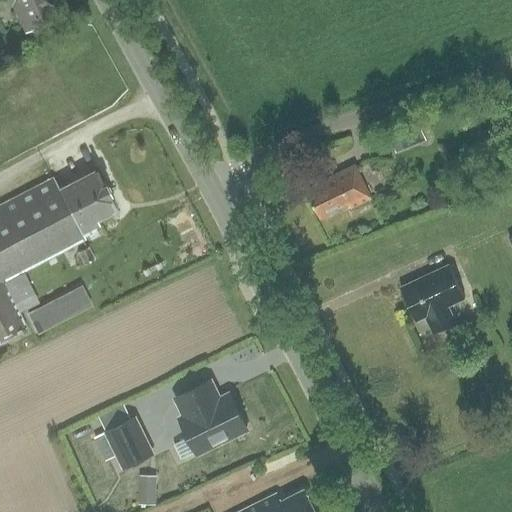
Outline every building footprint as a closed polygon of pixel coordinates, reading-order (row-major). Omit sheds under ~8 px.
[(25,33),(56,19),(46,0),(0,0),(0,11),(11,6),(25,33)] [(389,131),(397,152),(427,140),(418,119),(389,131)] [(350,209),(371,198),(354,166),(307,190),(321,217),(347,203),(350,209)] [(0,204),(0,339),(23,327),(1,283),(82,242),(77,234),(93,225),(90,220),(110,208),(90,170),(52,190),(47,181),(0,204)] [(88,245),(78,250),(86,264),(95,259),(88,245)] [(449,306),(467,298),(452,266),(403,289),(417,321),(428,316),(436,334),(457,324),(449,306)] [(40,294),(35,280),(19,285),(16,277),(12,279),(21,301),(40,294)] [(37,329),(84,304),(76,288),(29,313),(37,329)] [(174,445),(181,459),(195,452),(196,454),(246,429),(230,396),(218,402),(209,382),(176,398),(186,418),(180,421),(188,438),(174,445)] [(134,418),(95,437),(107,461),(117,456),(123,468),(152,454),(134,418)] [(141,484),(140,504),(156,505),(157,484),(141,484)] [(314,511),(303,489),(281,500),(279,495),(243,511),(314,511)]
